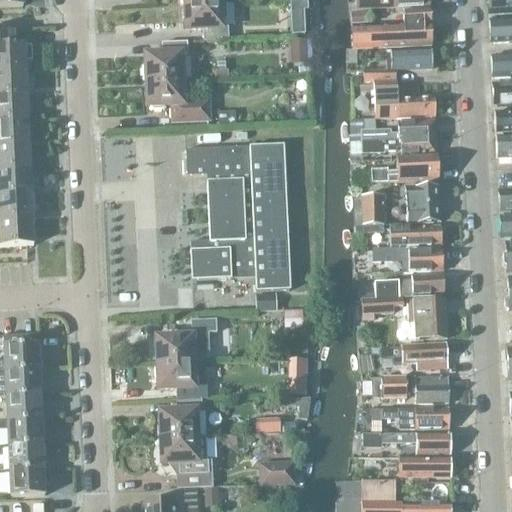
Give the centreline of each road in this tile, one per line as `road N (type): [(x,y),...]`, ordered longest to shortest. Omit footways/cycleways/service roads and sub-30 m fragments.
road 1 (residential): [(492,511),(466,0)]
road 2 (residential): [(89,295),(73,0)]
road 3 (residential): [(94,511),(89,295)]
